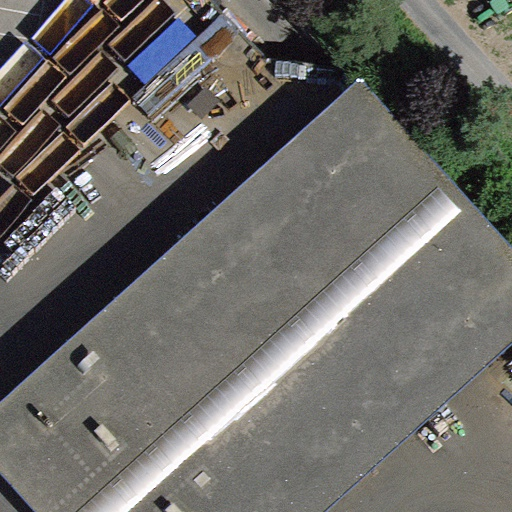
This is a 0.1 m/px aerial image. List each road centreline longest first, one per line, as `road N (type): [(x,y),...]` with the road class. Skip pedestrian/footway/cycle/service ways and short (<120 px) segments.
road 1 (unknown): [(350,511),(412,464),(444,457),(479,465),(511,501)]
road 2 (track): [(430,0),(511,94)]
